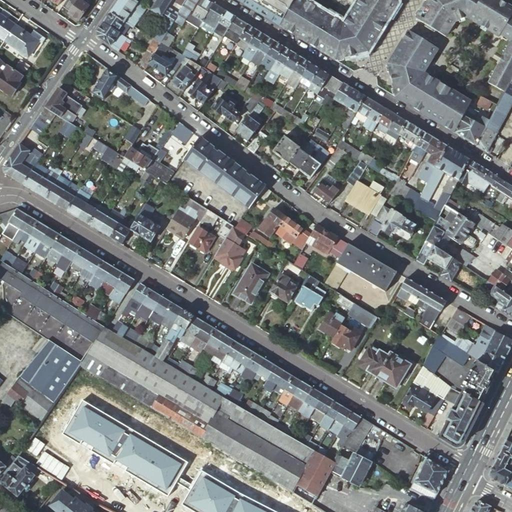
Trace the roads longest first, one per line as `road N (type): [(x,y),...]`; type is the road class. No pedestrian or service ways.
road 1 (residential): [(0,195),(32,205),(469,467)]
road 2 (residential): [(78,42),(325,219),(511,328)]
road 3 (residential): [(78,42),(0,155)]
